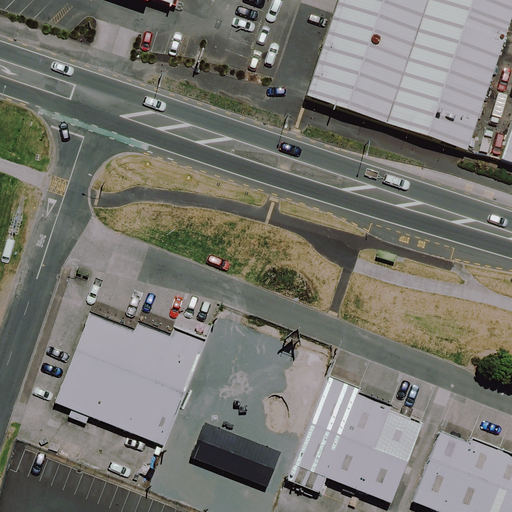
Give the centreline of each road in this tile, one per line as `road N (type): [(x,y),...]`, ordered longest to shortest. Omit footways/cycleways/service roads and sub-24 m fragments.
road 1 (trunk): [(511,237),(97,100)]
road 2 (residential): [(97,100),(0,384)]
